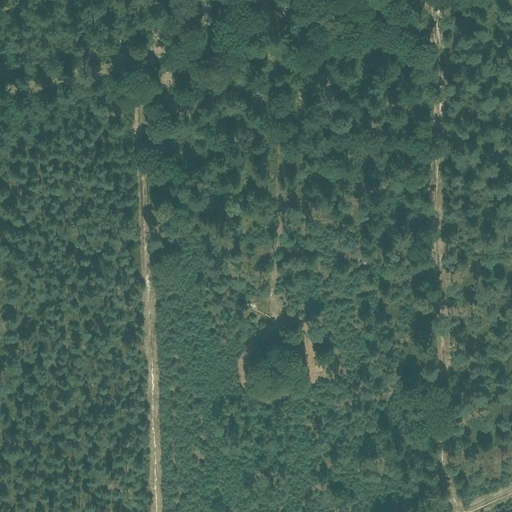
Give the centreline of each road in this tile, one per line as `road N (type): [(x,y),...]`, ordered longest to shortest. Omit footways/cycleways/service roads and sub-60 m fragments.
road 1 (track): [(456,511),(442,475),(459,0)]
road 2 (track): [(156,511),(138,53)]
road 3 (track): [(0,93),(325,0)]
